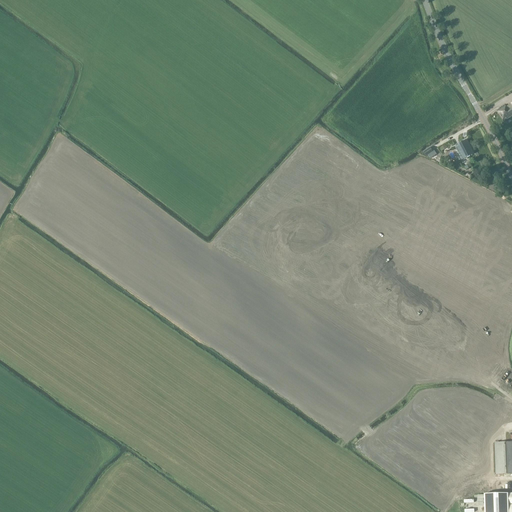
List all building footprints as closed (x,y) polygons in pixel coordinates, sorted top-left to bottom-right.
[(511,103),(506,107),(505,105),(497,111),(504,122),(511,116),(511,103)] [(456,147),(462,160),(474,153),(467,140),(459,145),(460,145),(456,147)] [(426,156),(433,151),(430,147),(423,152),(426,156)] [(496,475),(498,475),(511,473),(511,441),(494,443),(496,475)] [(511,511),(511,493),(484,494),(484,511),(511,511)]
